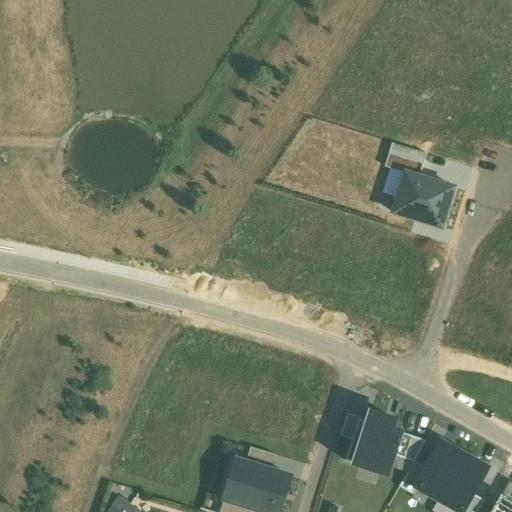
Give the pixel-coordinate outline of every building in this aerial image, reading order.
[(405,174),(419,178),(426,155),(392,145),(385,169),(405,174)] [(393,214),(442,228),(454,188),(419,178),(405,174),(393,214)] [(344,461),(387,475),(394,456),(401,434),(391,431),(395,421),(371,413),(367,423),(358,420),(351,441),(344,461)] [(340,437),(351,441),(358,420),(359,418),(348,414),(340,437)] [(426,442),(401,434),(394,456),(414,463),(426,442)] [(465,455),(441,442),(426,468),(415,487),(438,501),(465,455)] [(250,450),(246,463),(273,472),(277,458),(250,450)] [(488,469),(465,455),(438,501),(457,511),(463,511),(473,495),(488,469)] [(415,487),(426,468),(415,462),(400,488),(411,494),(415,487)] [(232,476),(225,499),(257,509),(266,511),(279,511),(291,478),(273,472),(246,463),(241,479),(232,476)] [(511,511),(511,482),(510,482),(491,511),(511,511)] [(477,511),(484,501),(473,495),(463,511),(477,511)] [(138,511),(139,511),(118,498),(109,511),(138,511)] [(256,511),(257,509),(225,499),(220,511),(256,511)]
